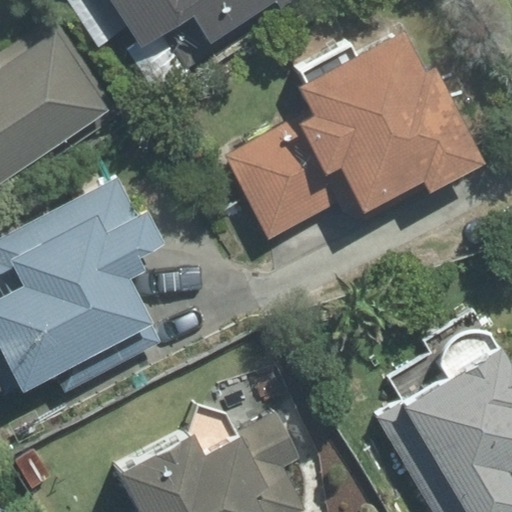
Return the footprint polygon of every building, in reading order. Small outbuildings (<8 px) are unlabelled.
[(88,0),(119,46),(166,15),(188,47),(253,4),(259,13),(278,0),(88,0)] [(0,187),(108,112),(49,27),(41,29),(37,22),(0,46),(0,187)] [(291,115),(215,154),(258,234),(324,199),(332,215),(356,221),(466,163),(413,61),(401,67),(382,30),(339,53),(332,41),(282,67),(288,79),(276,86),(291,115)] [(0,389),(45,366),(57,389),(149,342),(115,276),(126,271),(118,255),(141,244),(108,179),(0,233),(0,389)] [(433,377),(362,415),(415,511),(510,511),(511,511),(511,508),(490,468),(511,455),(511,396),(479,336),(465,331),(450,334),(436,341),(428,350),(425,362),(433,377)] [(117,511),(289,511),(292,511),(271,468),(290,458),(266,411),(219,434),(210,415),(183,406),(175,431),(96,471),(117,511)]
